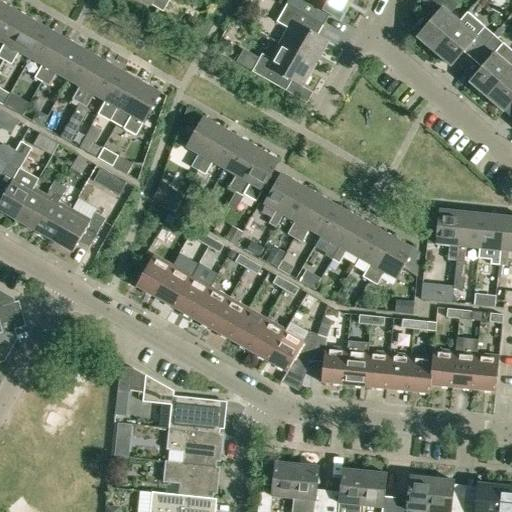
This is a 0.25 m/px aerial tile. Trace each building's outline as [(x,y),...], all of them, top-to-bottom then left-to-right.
[(141,0),(162,11),(168,0),(141,0)] [(340,21),(351,0),(287,0),(286,4),(287,4),(323,25),(329,15),(340,21)] [(417,37),(434,52),(459,23),(450,15),(458,5),(452,0),(432,0),(425,9),(434,16),(417,37)] [(0,25),(11,8),(0,1),(0,25)] [(288,29),(279,44),(315,64),(328,42),(317,36),(323,25),(287,4),(276,22),(288,29)] [(28,18),(11,8),(0,25),(0,42),(4,44),(0,51),(0,58),(4,61),(28,18)] [(45,28),(28,18),(4,61),(11,65),(18,53),(28,58),(45,28)] [(459,23),(434,52),(451,67),(469,46),(478,54),(493,36),(476,21),(468,31),(459,23)] [(42,82),(66,39),(45,28),(28,58),(41,66),(34,78),(42,82)] [(503,44),(493,36),(478,54),(487,61),(469,82),(486,97),(511,67),(511,52),(503,44)] [(85,50),(66,39),(42,82),(49,86),(56,74),(67,80),(85,50)] [(229,40),(220,43),(224,54),(233,50),(229,40)] [(302,87),(315,64),(279,44),(271,59),(262,54),(252,72),(286,91),(292,81),(302,87)] [(72,100),(79,104),(104,61),(85,50),(67,80),(79,87),(72,100)] [(104,61),(79,104),(86,108),(93,95),(105,102),(122,71),(104,61)] [(511,67),(486,97),(503,112),(511,101),(511,67)] [(99,112),(111,119),(109,121),(117,125),(141,82),(122,71),(105,102),(99,112)] [(125,127),(137,134),(160,93),(141,82),(117,125),(124,129),(125,127)] [(18,121),(0,110),(0,126),(11,133),(18,121)] [(203,117),(186,148),(198,155),(191,167),(198,171),(222,128),(203,117)] [(71,118),(60,137),(70,142),(81,123),(71,118)] [(240,139),(222,128),(198,171),(205,175),(212,163),(223,169),(240,139)] [(40,134),(33,146),(51,156),(58,144),(40,134)] [(260,150),(240,139),(223,169),(235,176),(228,188),(235,193),(260,150)] [(8,164),(0,177),(0,196),(2,198),(0,201),(0,211),(15,220),(33,189),(38,181),(19,169),(31,148),(21,142),(15,153),(8,164)] [(93,143),(88,152),(98,158),(103,149),(93,143)] [(0,177),(8,164),(15,153),(3,146),(0,146),(0,177)] [(103,149),(98,158),(113,166),(119,156),(103,147),(103,149)] [(256,202),(275,168),(279,161),(260,150),(235,193),(243,197),(244,195),(256,202)] [(105,188),(111,176),(99,169),(93,182),(105,188)] [(276,228),(283,216),(300,185),(281,174),(263,204),(275,211),(268,224),(276,228)] [(54,181),(49,190),(55,194),(60,185),(54,181)] [(52,199),(34,231),(53,241),(71,210),(58,203),(61,198),(66,189),(60,185),(55,194),(52,199)] [(319,196),(300,185),(283,216),(294,222),(287,235),(294,239),(319,196)] [(33,189),(15,220),(34,231),(52,199),(46,196),(33,189)] [(171,192),(164,204),(175,210),(182,198),(171,192)] [(338,207),(319,196),(294,239),(302,243),(309,230),(321,237),(338,207)] [(338,207),(321,237),(332,243),(325,256),(332,260),(356,217),(338,207)] [(71,210),(53,241),(72,252),(79,241),(89,247),(105,219),(96,214),(94,213),(90,221),(71,210)] [(448,260),(456,261),(461,212),(439,210),(435,244),(449,246),(448,260)] [(485,214),(461,212),(456,261),(453,289),(463,290),(466,262),(464,262),(466,248),(481,249),(485,214)] [(504,216),(485,214),(481,249),(492,250),(491,265),(499,265),(504,216)] [(511,217),(504,216),(499,265),(507,266),(509,252),(511,252),(511,217)] [(376,228),(356,217),(332,260),(339,264),(346,252),(358,259),(376,228)] [(186,224),(174,218),(170,226),(181,232),(186,224)] [(232,226),(225,239),(236,245),(243,232),(232,226)] [(394,238),(376,228),(358,259),(369,265),(362,277),(369,281),(394,238)] [(197,241),(208,247),(212,239),(201,233),(197,241)] [(394,238),(369,281),(377,285),(384,273),(396,280),(413,249),(394,238)] [(219,254),(223,246),(212,239),(208,247),(219,254)] [(251,241),(246,250),(258,257),(263,247),(251,241)] [(274,246),(266,261),(277,267),(286,253),(274,246)] [(136,286),(155,297),(172,266),(153,255),(136,286)] [(235,262),(246,269),(250,261),(239,255),(235,262)] [(278,270),(288,275),(292,266),(282,260),(277,269),(278,270)] [(261,267),(250,261),(246,269),(256,275),(261,267)] [(172,266),(155,297),(174,308),(191,277),(172,266)] [(305,270),(299,282),(314,290),(321,279),(305,270)] [(272,284),(283,290),(287,282),(276,276),(272,284)] [(174,308),(192,319),(210,288),(191,277),(174,308)] [(298,288),(287,282),(283,290),(294,296),(298,288)] [(429,284),(422,284),(420,299),(427,300),(429,284)] [(192,319),(211,330),(229,298),(210,288),(192,319)] [(444,302),(452,303),(453,289),(446,288),(444,302)] [(0,333),(25,327),(19,302),(15,303),(14,299),(0,291),(0,333)] [(484,306),(485,294),(475,293),(473,305),(484,306)] [(232,341),(250,310),(229,298),(211,330),(232,341)] [(446,318),(458,319),(459,310),(446,309),(446,318)] [(232,341),(249,351),(267,320),(250,310),(232,341)] [(472,312),(459,310),(458,319),(471,320),(472,312)] [(488,322),(502,324),(503,315),(489,313),(488,322)] [(358,324),(370,325),(371,317),(359,315),(358,324)] [(384,318),(371,317),(370,325),(383,327),(384,318)] [(249,351),(267,361),(285,330),(267,320),(249,351)] [(401,328),(414,330),(415,321),(402,320),(401,328)] [(427,322),(415,321),(414,330),(426,331),(427,322)] [(303,341),(285,330),(267,361),(287,372),(297,355),(309,362),(317,335),(308,332),(303,341)] [(321,383),(345,385),(349,350),(325,347),(326,338),(317,335),(309,362),(323,363),(321,383)] [(370,352),(349,350),(345,385),(367,387),(370,352)] [(433,358),(430,385),(453,388),(456,352),(433,350),(432,358),(433,358)] [(367,387),(388,389),(392,354),(370,352),(367,387)] [(453,388),(473,390),(476,354),(456,352),(453,388)] [(388,389),(410,392),(414,356),(392,354),(388,389)] [(498,356),(476,354),(473,390),(495,392),(498,356)] [(429,394),(430,385),(433,358),(432,358),(414,356),(410,392),(429,394)] [(131,367),(119,365),(116,391),(130,393),(130,392),(133,367),(131,367)] [(221,414),(223,402),(211,401),(211,400),(184,398),(173,396),(174,392),(145,375),(143,393),(142,402),(161,404),(171,405),(169,418),(186,419),(184,430),(184,431),(219,435),(220,428),(221,414)] [(115,404),(129,405),(130,393),(116,391),(115,404)] [(116,434),(131,436),(132,425),(118,423),(116,434)] [(168,461),(181,463),(204,466),(216,468),(219,435),(184,431),(184,430),(168,429),(166,450),(169,451),(168,461)] [(203,478),(204,466),(181,463),(168,461),(165,461),(163,483),(179,484),(178,495),(178,496),(212,499),(214,479),(203,478)] [(293,499),(296,464),(275,462),(272,485),(260,484),(257,511),(269,511),(271,497),(293,499)] [(318,467),(296,464),(293,499),(292,508),(304,510),(304,511),(325,511),(327,495),(315,494),(318,467)] [(339,496),(327,495),(325,511),(359,511),(360,506),(364,471),(342,469),(339,496)] [(393,511),(395,502),(383,501),(386,474),(364,471),(360,506),(382,508),(381,511),(393,511)] [(407,503),(395,502),(393,511),(428,511),(432,478),(410,476),(407,503)] [(462,511),(463,509),(451,508),(453,481),(432,478),(428,511),(462,511)] [(496,511),(499,485),(477,483),(474,510),(463,509),(462,511),(496,511)] [(511,511),(511,486),(499,485),(496,511),(511,511)] [(210,511),(212,499),(178,496),(178,495),(152,492),(149,511),(210,511)]
